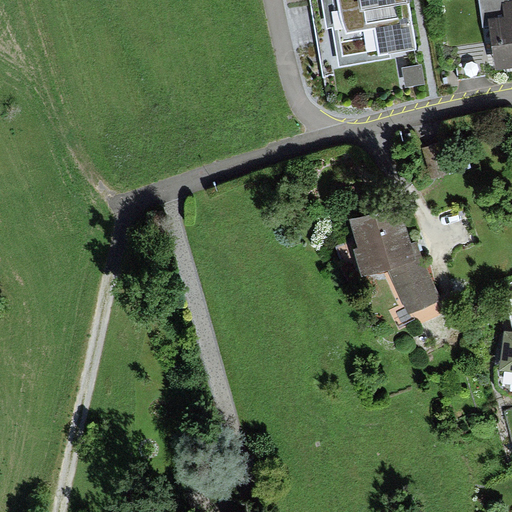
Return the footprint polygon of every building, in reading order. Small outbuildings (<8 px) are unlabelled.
[(408,0),(323,0),(328,23),(333,22),(339,55),(416,41),(408,0)] [(511,0),(502,0),(504,11),(489,14),(496,64),(511,61),(511,0)] [(422,61),(402,64),(406,84),(425,80),(422,61)] [(423,144),(432,175),(471,164),(467,147),(445,153),(441,139),(423,144)] [(400,196),(350,211),(358,241),(353,243),(363,270),(387,261),(408,311),(442,296),(422,251),(418,242),(414,243),(400,196)] [(511,327),(503,326),(499,367),(511,368),(511,327)]
